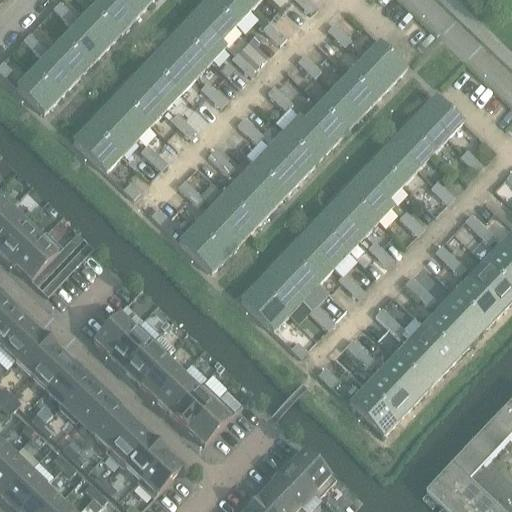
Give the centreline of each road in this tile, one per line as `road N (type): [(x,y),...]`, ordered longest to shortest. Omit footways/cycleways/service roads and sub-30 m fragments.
road 1 (residential): [(304,387),(317,361),(511,154)]
road 2 (residential): [(216,485),(0,280)]
road 3 (residential): [(145,204),(343,0)]
road 4 (residential): [(511,87),(419,0)]
